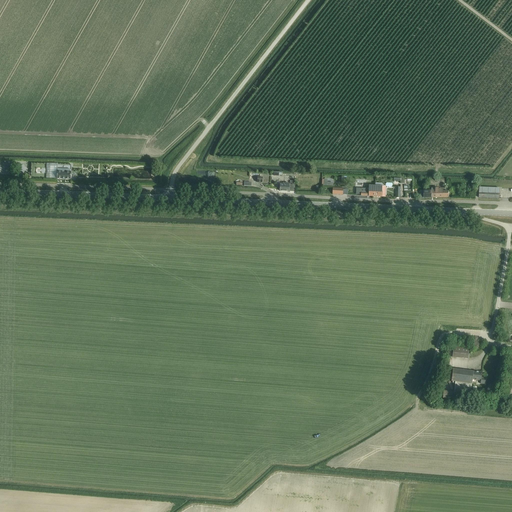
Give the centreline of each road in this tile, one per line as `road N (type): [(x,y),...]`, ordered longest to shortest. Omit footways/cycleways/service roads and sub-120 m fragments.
road 1 (tertiary): [(170,198),(459,211)]
road 2 (unclassified): [(170,198),(179,165),(308,0)]
road 3 (tertiary): [(0,191),(170,198)]
road 4 (track): [(411,416),(440,335),(489,337)]
